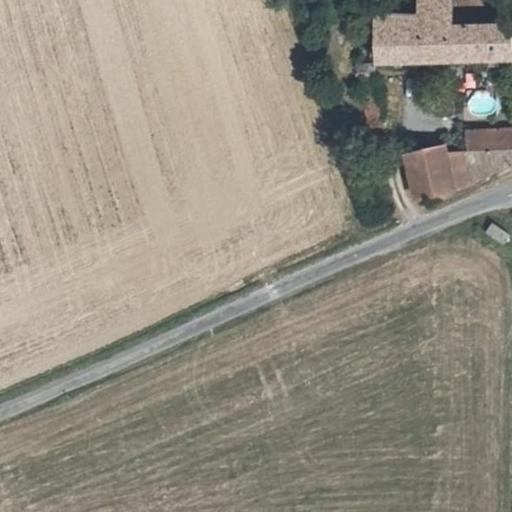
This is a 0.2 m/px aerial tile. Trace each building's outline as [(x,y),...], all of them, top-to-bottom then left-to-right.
[(511,60),(511,25),(502,26),(502,12),(457,13),(455,0),(422,0),(423,15),(382,15),(383,53),(373,53),(373,65),(364,66),(374,125),(393,124),(383,64),(511,60)] [(470,116),(493,112),(491,98),(468,102),(470,116)] [(511,164),(511,129),(471,132),(471,147),(472,182),(511,164)] [(456,188),(472,182),(471,147),(452,150),(456,188)] [(422,198),(456,188),(452,150),(413,159),(422,198)] [(489,222),(483,233),(503,244),(509,232),(489,222)]
